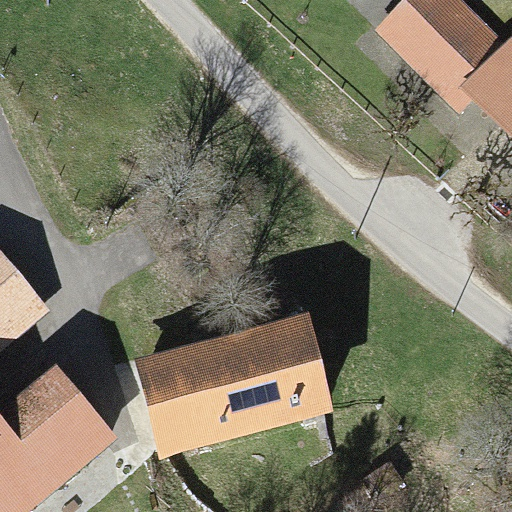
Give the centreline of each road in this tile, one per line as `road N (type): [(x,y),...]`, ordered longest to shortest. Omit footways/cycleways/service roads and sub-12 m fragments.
road 1 (unclassified): [(164,0),(362,210),(511,336)]
road 2 (unknown): [(81,336),(0,199)]
